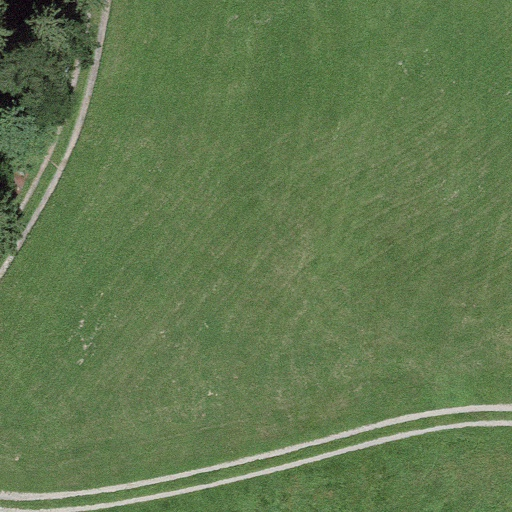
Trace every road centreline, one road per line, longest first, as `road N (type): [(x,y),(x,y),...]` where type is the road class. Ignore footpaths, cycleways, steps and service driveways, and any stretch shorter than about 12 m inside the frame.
road 1 (track): [(511,416),(453,420),(96,499),(0,504)]
road 2 (track): [(0,253),(59,151),(102,0)]
